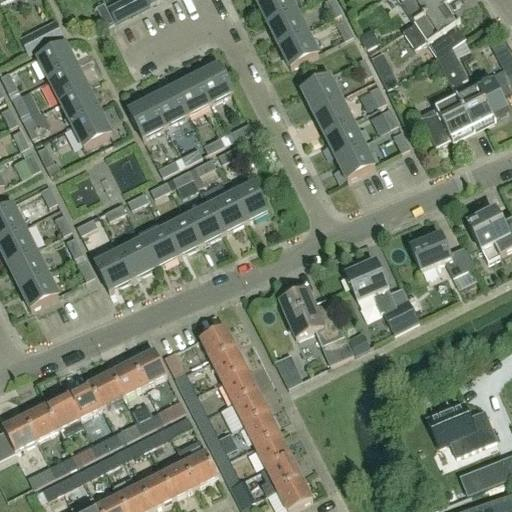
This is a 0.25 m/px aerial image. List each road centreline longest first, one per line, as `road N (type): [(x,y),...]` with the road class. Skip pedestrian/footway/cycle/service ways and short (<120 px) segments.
road 1 (residential): [(328,242),(215,16),(128,59)]
road 2 (residential): [(18,376),(328,242)]
road 3 (residential): [(328,242),(511,165)]
